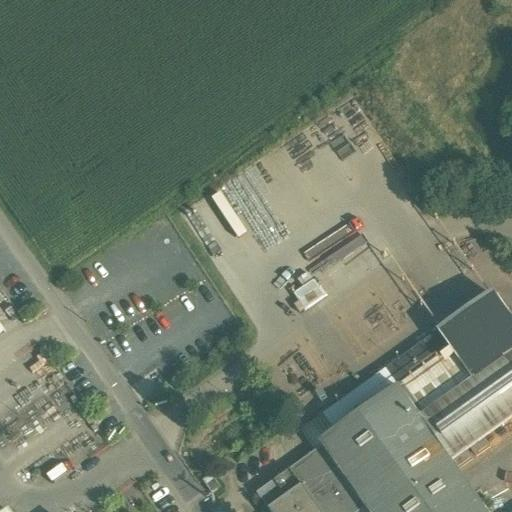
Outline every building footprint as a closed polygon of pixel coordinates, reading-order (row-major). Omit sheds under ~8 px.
[(314,282),(294,296),(305,311),(325,298),(314,282)] [(417,417),(415,418),(380,442),(380,443),(378,444),(415,496),(417,495),(451,471),(451,470),(453,469),(449,464),(466,453),(482,441),(511,420),(511,375),(504,364),(511,358),(511,324),(492,297),(439,334),(451,351),(397,388),(421,421),(420,422),(417,417)] [(439,334),(385,372),(397,388),(451,351),(439,334)] [(397,388),(318,443),(321,447),(339,472),(378,444),(380,443),(380,442),(415,418),(417,417),(420,422),(421,421),(397,388)] [(378,444),(339,472),(360,502),(367,511),(392,511),(415,496),(378,444)] [(321,447),(256,492),(269,511),(304,487),(327,470),(332,477),(339,472),(321,447)] [(415,496),(392,511),(483,511),(453,469),(451,470),(451,471),(417,495),(415,496)] [(339,472),(332,477),(327,470),(304,487),(322,511),(345,511),(360,502),(339,472)] [(211,475),(202,481),(211,494),(220,488),(211,475)] [(322,511),(304,487),(269,511),(270,511),(322,511)] [(367,511),(360,502),(345,511),(367,511)]
